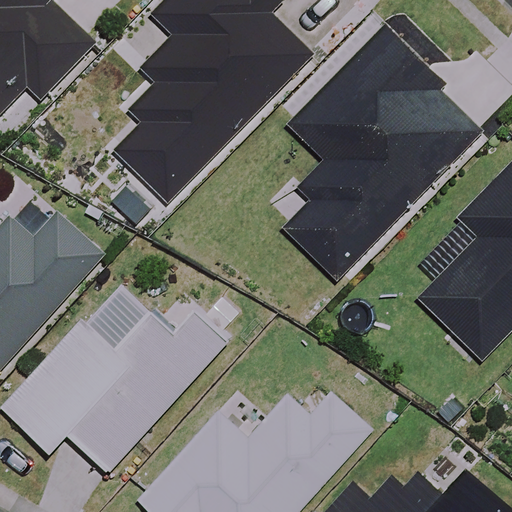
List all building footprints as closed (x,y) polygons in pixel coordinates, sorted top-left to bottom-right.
[(137,120),(107,151),(168,210),(312,61),(257,8),(264,0),(169,0),(153,17),(170,33),(139,65),(153,80),(125,109),(137,120)] [(511,167),(463,219),(482,237),(418,306),(484,367),(511,337),(511,167)] [(0,214),(0,379),(104,256),(55,215),(30,194),(8,221),(0,214)] [(110,475),(225,350),(193,321),(202,311),(179,290),(136,337),(99,303),(2,409),(53,456),(70,438),(110,475)] [(320,387),(301,407),(290,397),(266,424),(233,395),(138,502),(149,511),(300,511),(371,433),(320,387)] [(511,511),(511,505),(477,471),(471,477),(443,449),(417,476),(389,448),(326,511),(511,511)]
